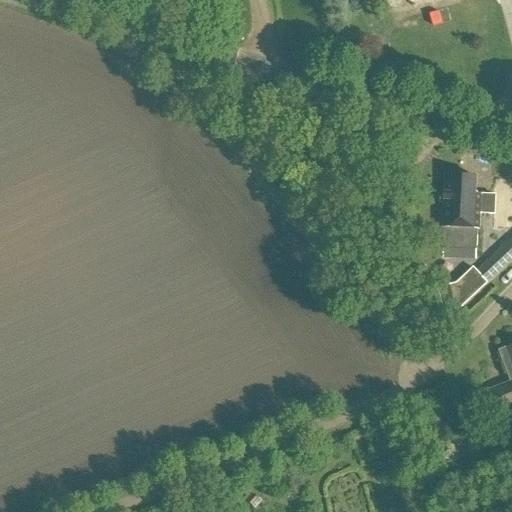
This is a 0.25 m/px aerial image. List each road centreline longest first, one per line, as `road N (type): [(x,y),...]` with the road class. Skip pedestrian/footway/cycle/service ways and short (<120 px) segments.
road 1 (unclassified): [(425,382),(201,107),(152,60),(150,46)]
road 2 (secondary): [(511,127),(359,103),(150,46)]
road 3 (unclassified): [(152,511),(425,382)]
road 4 (unclassified): [(425,382),(511,299)]
